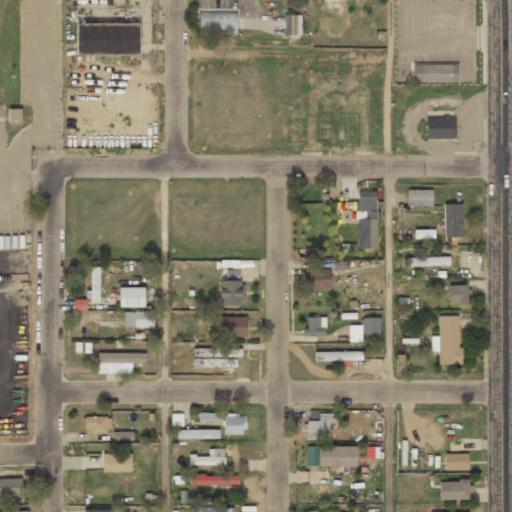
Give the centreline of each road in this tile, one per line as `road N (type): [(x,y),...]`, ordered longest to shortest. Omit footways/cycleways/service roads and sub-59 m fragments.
road 1 (tertiary): [(493,0),(502,511)]
road 2 (residential): [(46,392),(511,392)]
road 3 (residential): [(50,165),(511,164)]
road 4 (residential): [(271,164),(275,511)]
road 5 (residential): [(50,165),(49,511)]
road 6 (residential): [(175,0),(174,163)]
